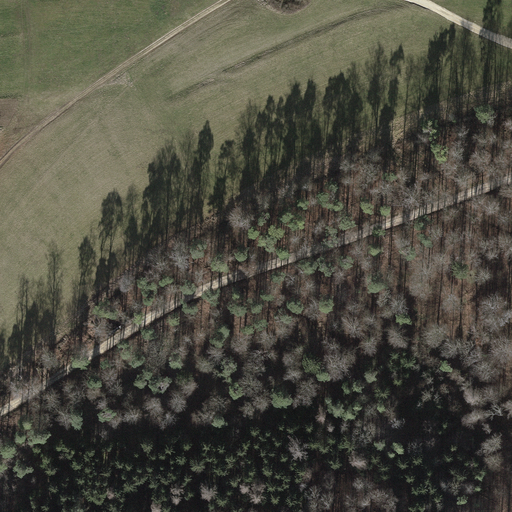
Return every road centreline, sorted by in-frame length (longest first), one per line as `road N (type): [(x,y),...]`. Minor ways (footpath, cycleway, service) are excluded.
road 1 (track): [(0,414),(189,296),(511,178)]
road 2 (track): [(221,0),(116,67),(0,162)]
